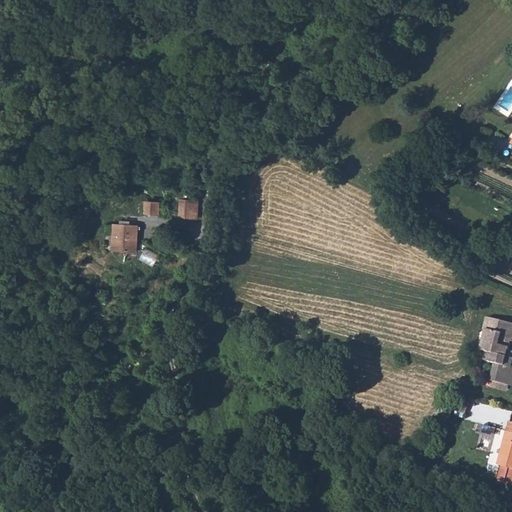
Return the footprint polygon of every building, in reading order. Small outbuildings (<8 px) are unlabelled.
[(179,196),(166,195),(165,206),(178,207),(179,196)] [(203,218),(205,199),(184,197),(182,216),(203,218)] [(155,220),(133,219),(132,243),(142,244),(154,245),(154,240),(155,220)] [(511,321),(501,318),(496,330),(500,332),(496,350),(506,354),(511,355),(511,321)] [(506,354),(496,350),(494,362),(505,364),(506,354)]
